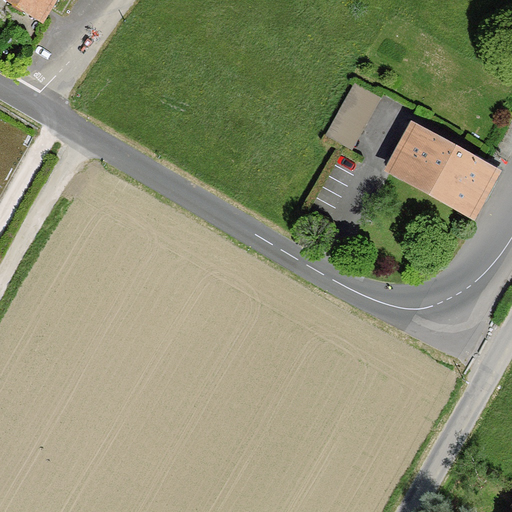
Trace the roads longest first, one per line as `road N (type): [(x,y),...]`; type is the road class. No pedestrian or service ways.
road 1 (tertiary): [(511,235),(472,285),(436,305),(402,308),(322,274),(31,101)]
road 2 (unclassified): [(511,333),(411,511)]
road 3 (residential): [(31,101),(123,0)]
